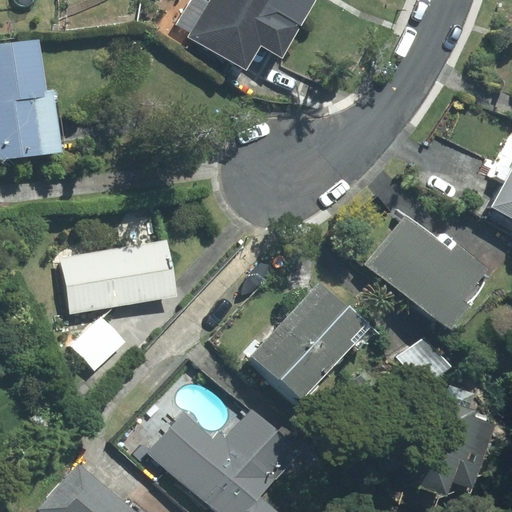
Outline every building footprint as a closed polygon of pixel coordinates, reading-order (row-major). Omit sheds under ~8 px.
[(282,57),(315,0),(211,0),(190,37),(246,69),(261,44),(282,57)] [(46,93),(39,40),(0,45),(0,160),(62,152),(53,92),(46,93)] [(504,185),(492,207),(511,217),(511,128),(486,176),(504,185)] [(464,301),(489,269),(458,244),(451,252),(404,216),(367,264),(451,329),(470,306),(464,301)] [(176,295),(167,240),(61,257),(70,313),(176,295)] [(375,330),(319,281),(253,357),(304,401),(353,345),(359,350),(375,330)] [(124,342),(100,318),(71,346),(95,370),(124,342)] [(428,335),(398,357),(422,388),(451,366),(428,335)] [(473,489),(495,420),(413,392),(382,478),(446,498),(451,482),(473,489)] [(41,407),(26,418),(41,438),(56,426),(41,407)] [(277,511),(260,497),(300,451),(252,410),(226,439),(218,433),(213,439),(183,414),(149,454),(216,511),(277,511)] [(136,511),(79,464),(41,509),(44,511),(136,511)]
